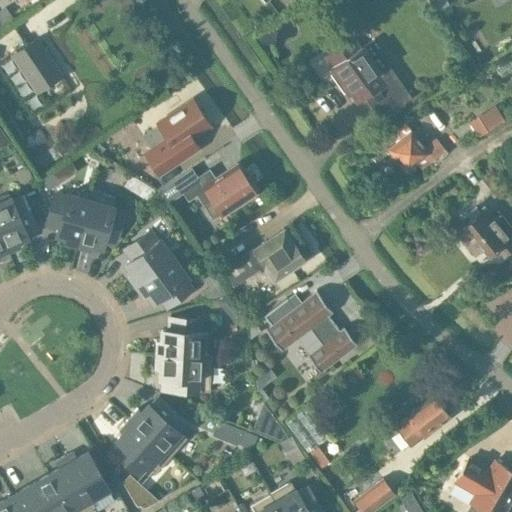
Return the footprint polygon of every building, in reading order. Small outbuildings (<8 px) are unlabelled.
[(351,35),(325,54),(333,64),(329,67),(338,80),(378,53),(369,40),(363,45),(363,44),(362,44),(359,46),(351,35)] [(61,74),(36,38),(12,55),(36,90),(61,74)] [(378,53),(338,80),(347,93),(351,90),(358,101),(364,97),(380,119),(403,103),(412,96),(410,94),(402,100),(393,87),(389,89),(385,83),(388,80),(380,68),(386,64),(378,53)] [(158,124),(142,135),(151,147),(144,152),(158,173),(198,147),(191,137),(209,125),(191,98),(156,122),(158,124)] [(487,109),(467,121),(477,137),(496,124),(504,119),(495,105),(488,110),(487,109)] [(396,141),(387,148),(405,170),(416,161),(422,168),(433,159),(423,147),(403,123),(390,134),(396,141)] [(4,134),(0,137),(0,148),(10,141),(4,134)] [(54,144),(33,158),(39,167),(60,154),(54,144)] [(69,159),(40,177),(47,189),(76,170),(69,159)] [(191,167),(158,189),(166,202),(182,191),(188,199),(196,193),(212,218),(221,212),(221,214),(255,191),(237,164),(215,179),(209,169),(197,177),(191,167)] [(27,166),(15,170),(19,179),(20,182),(32,177),(27,166)] [(145,183),(138,194),(148,201),(156,189),(145,183)] [(115,196),(91,190),(88,199),(89,199),(77,244),(90,247),(92,243),(101,246),(103,238),(114,241),(122,212),(111,209),(115,196)] [(0,195),(0,234),(6,249),(19,244),(17,239),(26,235),(23,228),(34,223),(22,195),(11,200),(8,192),(0,195)] [(65,236),(64,240),(77,244),(89,199),(88,199),(66,193),(65,196),(54,193),(46,222),(57,226),(55,233),(65,236)] [(465,220),(461,224),(469,234),(463,239),(474,252),(480,247),(485,254),(495,246),(502,255),(511,246),(511,238),(509,235),(511,232),(511,226),(501,212),(493,219),(482,205),(477,210),(474,206),(462,216),(465,220)] [(221,269),(231,284),(258,267),(260,269),(264,266),(273,279),(303,259),(283,228),(221,269)] [(131,270),(127,273),(135,284),(173,257),(159,238),(156,240),(149,230),(124,248),(131,258),(125,262),(131,270)] [(183,279),(186,276),(173,257),(135,284),(143,295),(147,293),(153,301),(159,296),(166,306),(190,288),(183,279)] [(286,297),(263,314),(270,324),(264,328),(281,350),(309,328),(320,343),(306,354),(319,371),(356,343),(343,326),(339,329),(328,314),(332,311),(316,289),(293,306),(286,297)] [(226,295),(217,303),(236,323),(245,315),(226,295)] [(201,355),(201,354),(202,331),(199,331),(199,319),(169,317),(169,329),(161,329),(161,339),(156,338),(155,352),(201,355)] [(209,391),(211,354),(201,354),(201,355),(155,352),(155,366),(159,366),(159,376),(166,376),(166,388),(209,391)] [(403,406),(391,415),(410,443),(449,415),(447,412),(448,409),(444,403),(440,403),(433,394),(407,412),(403,406)] [(128,417),(169,454),(185,436),(176,428),(184,419),(161,399),(153,408),(147,403),(141,411),(137,407),(128,417)] [(263,401),(253,428),(280,438),(286,433),(263,401)] [(306,406),(285,422),(307,451),(328,436),(306,406)] [(169,454),(128,417),(118,427),(123,431),(116,439),(122,444),(114,453),(136,473),(144,464),(153,472),(169,454)] [(242,429),(237,442),(251,448),(256,435),(242,429)] [(290,435),(279,441),(284,449),(295,443),(290,435)] [(318,446),(308,453),(319,468),(329,461),(318,446)] [(87,451),(67,462),(93,507),(94,506),(92,502),(110,491),(95,465),(87,451)] [(488,511),(502,511),(511,496),(511,464),(510,464),(508,468),(494,460),(488,470),(481,466),(481,465),(468,457),(454,481),(475,493),(470,501),(488,511)] [(63,465),(49,473),(71,511),(83,511),(93,507),(67,462),(63,465)] [(71,511),(49,473),(30,484),(46,511),(71,511)] [(129,473),(123,481),(136,504),(145,507),(158,499),(129,473)] [(383,476),(352,499),(361,511),(369,511),(395,494),(383,476)] [(290,480),(269,492),(280,511),(321,511),(307,486),(296,492),(290,480)] [(46,511),(30,484),(11,495),(21,511),(46,511)] [(198,485),(189,490),(196,501),(205,496),(198,485)] [(280,511),(269,492),(249,504),(253,511),(280,511)] [(410,492),(400,498),(408,511),(418,505),(410,492)] [(21,511),(11,495),(0,501),(0,511),(21,511)]
